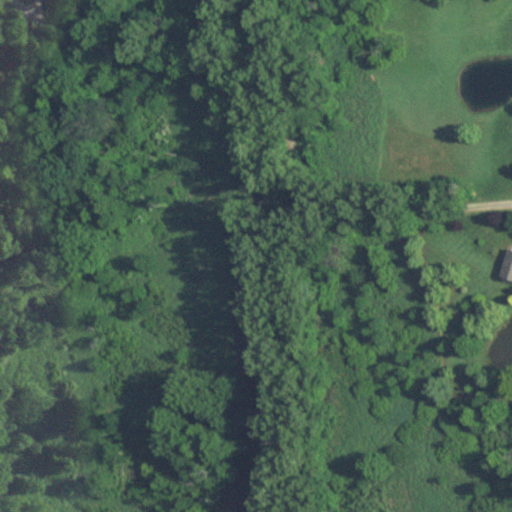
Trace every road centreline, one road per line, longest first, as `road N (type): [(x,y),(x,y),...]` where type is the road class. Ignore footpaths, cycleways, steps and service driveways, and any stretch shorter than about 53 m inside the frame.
road 1 (residential): [(231,29),(251,27),(273,45),(289,163),(322,203),(353,212),(511,203)]
road 2 (residential): [(7,0),(55,32),(198,30)]
